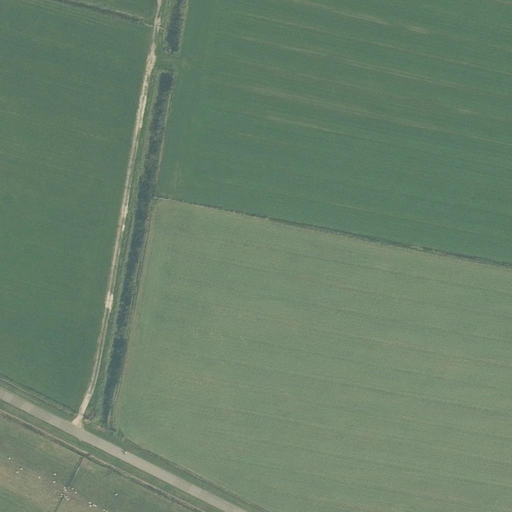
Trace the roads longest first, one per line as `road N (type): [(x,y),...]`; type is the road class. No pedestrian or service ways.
road 1 (track): [(159,0),(88,397),(73,430)]
road 2 (tertiary): [(0,393),(235,511)]
